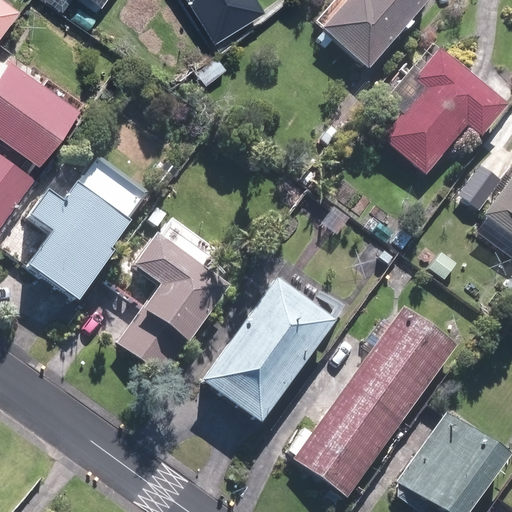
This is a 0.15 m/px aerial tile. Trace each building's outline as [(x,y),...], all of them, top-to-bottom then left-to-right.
[(0,0),(0,24),(11,8),(0,0)] [(86,0),(99,9),(104,0),(86,0)] [(265,14),(255,0),(186,0),(216,45),(265,14)] [(337,0),(312,29),(360,69),(417,0),(337,0)] [(371,140),(416,177),(456,128),(469,139),(493,108),(475,93),(479,88),(440,56),(436,61),(425,51),(400,82),(405,86),(397,95),(403,100),(371,140)] [(190,72),(201,85),(221,68),(211,56),(190,72)] [(0,66),(0,148),(30,169),(70,114),(2,65),(0,66)] [(316,140),(324,146),(333,133),(326,127),(316,140)] [(0,226),(34,179),(0,154),(0,226)] [(511,163),(474,216),(511,243),(511,163)] [(28,265),(78,301),(115,251),(111,248),(129,224),(75,184),(61,202),(47,191),(30,215),(53,232),(28,265)] [(312,224),(330,237),(342,219),(324,206),(312,224)] [(379,211),(364,232),(382,245),(397,224),(379,211)] [(108,345),(154,377),(216,289),(142,237),(121,267),(148,286),(130,310),(132,312),(108,345)] [(370,257),(382,265),(390,254),(378,246),(370,257)] [(451,268),(426,249),(412,267),(437,286),(451,268)] [(459,289),(475,301),(485,288),(468,275),(459,289)] [(190,381),(249,423),(320,326),(262,284),(190,381)] [(286,460),(340,499),(448,347),(394,309),(305,433),(298,428),(281,451),(288,457),(286,460)] [(410,511),(457,511),(497,455),(437,413),(389,483),(392,498),(411,511),(410,511)]
